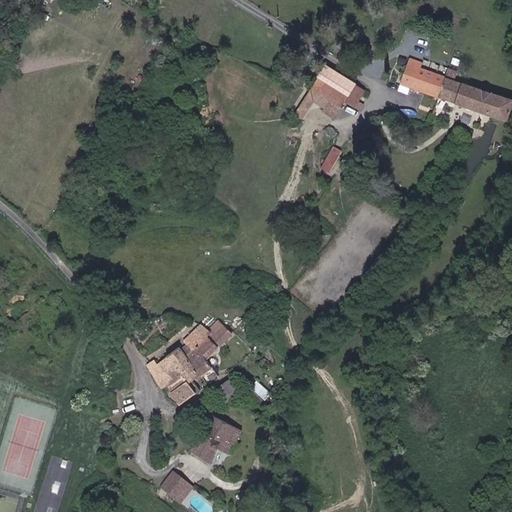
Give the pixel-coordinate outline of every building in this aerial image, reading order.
[(406,63),(396,82),(503,119),(508,121),(511,111),(511,99),(511,100),(505,97),(406,63)] [(339,116),(349,100),(359,85),(329,67),(316,89),(332,99),(327,108),(339,116)] [(356,104),(365,89),(359,85),(349,100),(356,104)] [(237,334),(225,318),(208,330),(216,337),(224,343),(237,334)] [(197,351),(199,349),(216,337),(208,330),(190,342),(197,351)] [(224,343),(216,337),(199,349),(205,357),(224,343)] [(177,367),(178,369),(188,361),(199,375),(212,366),(205,357),(199,349),(197,351),(190,357),(183,348),(170,357),(177,367)] [(177,367),(170,357),(164,361),(162,359),(148,368),(155,382),(177,367)] [(195,378),(199,375),(188,361),(178,369),(194,392),(200,387),(195,378)] [(194,392),(178,369),(177,367),(155,382),(157,386),(168,378),(174,387),(172,391),(180,401),(194,392)] [(218,385),(224,392),(239,380),(232,372),(218,385)] [(252,440),(219,417),(213,423),(217,426),(236,440),(247,448),(252,440)] [(217,426),(213,423),(204,434),(208,437),(217,426)] [(229,449),(236,440),(217,426),(208,437),(198,452),(212,464),(224,446),(229,449)] [(229,449),(241,458),(247,448),(236,440),(229,449)] [(227,452),(229,449),(224,446),(212,464),(216,467),(227,452)] [(166,489),(180,502),(194,486),(179,474),(166,489)]
